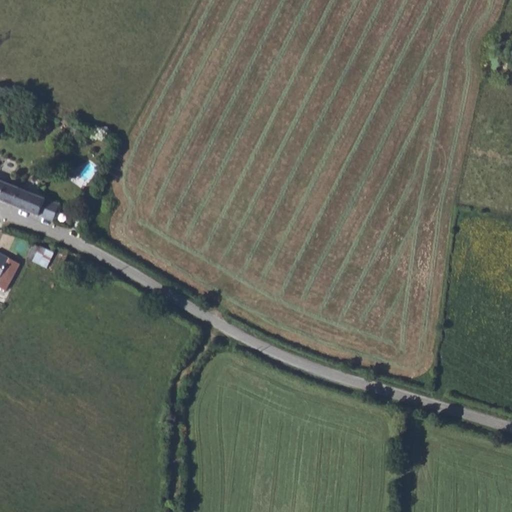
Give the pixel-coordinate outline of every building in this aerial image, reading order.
[(66,118),(57,114),(54,124),(63,127),(66,118)] [(0,174),(0,193),(3,194),(10,178),(0,174)] [(3,194),(18,201),(29,204),(35,188),(30,186),(10,178),(3,194)] [(29,204),(44,211),(50,193),(41,190),(35,188),(29,204)] [(25,231),(16,247),(29,254),(36,238),(32,235),(25,231)] [(32,233),(32,235),(36,238),(29,254),(36,258),(45,240),(32,233)] [(20,264),(0,252),(0,287),(6,291),(20,264)]
